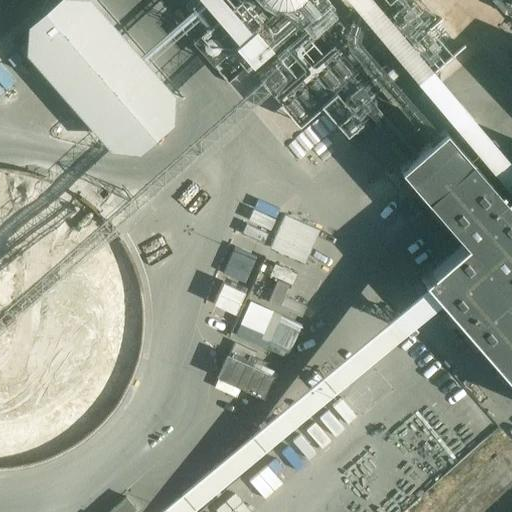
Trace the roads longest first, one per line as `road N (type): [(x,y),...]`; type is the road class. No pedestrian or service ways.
road 1 (unknown): [(237,115),(237,172),(213,263),(156,418),(108,475),(90,511)]
road 2 (unknown): [(0,146),(103,143),(139,120),(149,70),(166,44)]
